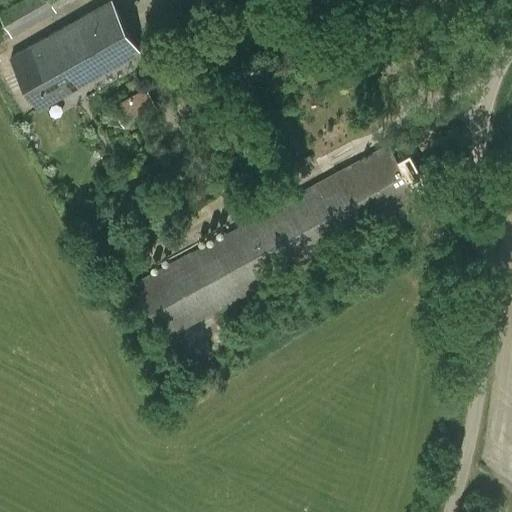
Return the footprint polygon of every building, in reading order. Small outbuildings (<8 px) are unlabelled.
[(56,11),(54,7),(65,0),(17,0),(0,10),(0,12),(13,36),(56,11)] [(40,107),(141,51),(112,0),(111,0),(11,56),(40,107)] [(199,60),(212,53),(196,24),(183,31),(199,60)] [(144,87),(112,106),(125,127),(157,108),(144,87)] [(164,340),(419,200),(389,143),(133,284),(164,340)]
